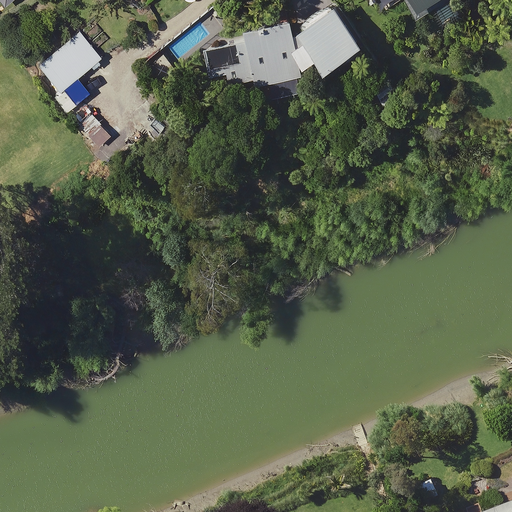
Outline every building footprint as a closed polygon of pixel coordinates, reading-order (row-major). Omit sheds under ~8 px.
[(381,0),(391,12),(407,0),(406,0),(381,0)] [(413,0),(426,19),(454,0),(413,0)] [(303,81),(301,70),(314,67),(315,70),(330,60),(340,73),(375,49),(346,7),(335,15),(331,9),(307,25),(317,40),(312,43),(297,20),(253,30),(255,40),(211,49),(215,67),(220,88),(262,78),(264,89),(303,81)] [(104,58),(82,31),(42,65),(64,91),(104,58)] [(405,95),(394,82),(380,94),(391,107),(405,95)] [(181,132),(154,97),(134,113),(161,147),(181,132)]
